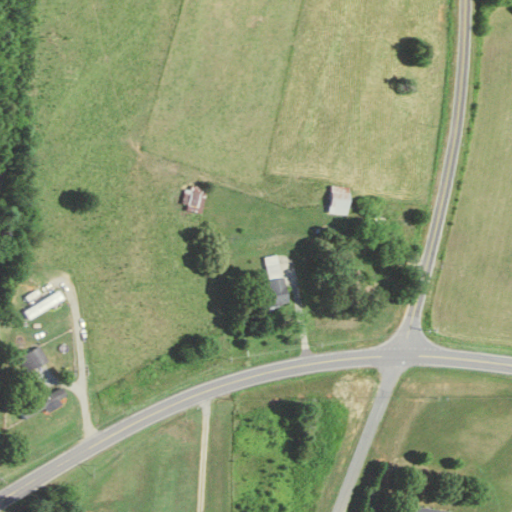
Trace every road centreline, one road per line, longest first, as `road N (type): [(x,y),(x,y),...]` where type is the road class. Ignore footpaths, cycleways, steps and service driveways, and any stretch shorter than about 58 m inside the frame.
road 1 (primary): [(0,498),(143,417),(228,382),(388,355),(511,363)]
road 2 (residential): [(399,355),(452,149),(465,0)]
road 3 (residential): [(399,355),(337,511)]
